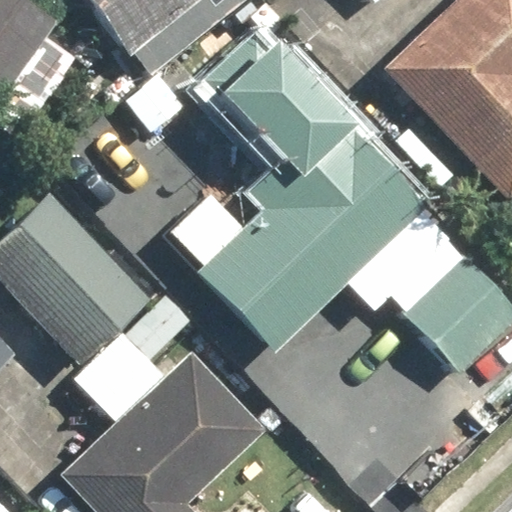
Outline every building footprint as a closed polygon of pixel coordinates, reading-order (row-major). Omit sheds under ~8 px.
[(10,0),(0,0),(0,93),(1,94),(50,29),(10,0)] [(78,0),(125,58),(196,0),(78,0)] [(511,0),(443,0),(371,69),(500,201),(511,189),(511,0)] [(188,271),(266,352),(414,212),(366,162),(368,160),(247,34),(193,86),(284,180),(188,271)] [(38,200),(0,235),(0,288),(70,363),(135,303),(38,200)] [(392,321),(451,382),(511,323),(511,317),(456,259),(392,321)] [(0,371),(11,361),(0,350),(0,371)] [(185,511),(179,506),(257,431),(182,354),(48,484),(75,511),(185,511)]
